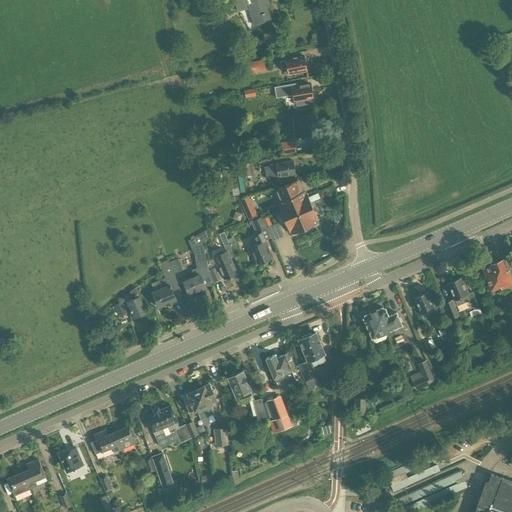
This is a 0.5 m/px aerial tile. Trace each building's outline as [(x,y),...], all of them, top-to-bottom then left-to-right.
[(233,0),(237,12),(248,8),(253,25),(272,20),(265,0),(233,0)] [(280,61),(281,65),(282,70),(287,69),(288,74),(308,70),(304,56),(280,61)] [(263,71),(262,69),(261,60),(246,63),(248,74),(263,71)] [(294,101),(295,101),(297,106),(305,105),(312,104),(312,97),(313,97),(310,83),(291,87),(291,84),(274,87),(276,97),(293,95),(294,101)] [(256,96),(254,89),(241,91),(242,96),(244,95),(245,98),(256,96)] [(282,155),(296,153),(294,140),(280,142),(282,155)] [(270,164),(270,166),(264,167),(266,176),(272,175),(272,178),(295,174),(293,161),(270,164)] [(254,176),(252,164),(242,165),(244,177),(254,176)] [(239,196),(241,195),(246,195),(246,191),(245,191),(241,166),(237,167),(241,192),(239,192),(239,196)] [(280,202),(303,192),(298,180),(275,190),(280,202)] [(305,191),(303,192),(280,202),(278,203),(279,206),(278,206),(289,233),(290,232),(291,235),(318,223),(317,221),(318,221),(306,193),(306,194),(305,191)] [(243,206),(250,203),(248,197),(241,200),(243,206)] [(255,216),(253,210),(247,213),(249,219),(255,216)] [(258,231),(266,228),(261,217),(253,220),(258,231)] [(268,217),(263,220),(266,228),(272,225),(268,217)] [(267,228),(272,241),(283,236),(277,224),(267,228)] [(272,257),(265,240),(264,240),(261,232),(254,235),(257,243),(250,246),(251,248),(250,249),(251,252),(253,252),(255,257),(254,258),(256,261),(257,262),(258,264),(272,257)] [(196,255),(205,254),(203,243),(194,247),(196,255)] [(237,274),(230,259),(235,257),(229,244),(224,246),(226,252),(214,257),(224,279),(237,274)] [(205,254),(196,255),(194,256),(196,268),(191,271),(194,277),(183,282),(188,295),(205,287),(205,286),(210,284),(211,287),(211,284),(209,272),(205,254)] [(158,308),(176,300),(173,291),(180,288),(167,259),(159,263),(165,277),(157,280),(161,288),(151,293),(158,308)] [(501,259),(492,263),(491,261),(490,260),(483,263),(482,265),(484,268),(483,268),(494,293),(504,289),(504,291),(511,288),(511,279),(508,270),(506,271),(501,259)] [(209,272),(211,284),(221,280),(216,269),(209,272)] [(462,277),(460,278),(448,284),(457,306),(463,303),(471,300),(468,294),(469,293),(462,277)] [(130,292),(133,299),(127,301),(131,311),(128,312),(128,313),(125,315),(128,321),(146,313),(139,296),(140,296),(136,287),(130,292)] [(437,314),(428,292),(415,298),(424,319),(430,316),(430,317),(437,314)] [(122,300),(116,302),(113,303),(119,317),(127,313),(122,300)] [(452,300),(445,303),(451,318),(459,315),(452,300)] [(371,313),(365,315),(364,315),(363,318),(363,319),(371,338),(372,338),(373,341),(376,342),(385,338),(386,335),(384,332),(393,328),(395,333),(402,329),(400,326),(402,325),(402,324),(397,313),(396,312),(396,313),(388,316),(385,309),(386,309),(385,308),(385,309),(382,308),(382,307),(382,308),(376,310),(375,310),(375,311),(372,312),(371,312),(370,312),(371,313)] [(316,332),(315,332),(299,339),(298,339),(307,362),(299,365),(306,382),(317,377),(312,367),(313,366),(311,360),(324,354),(325,354),(325,353),(321,345),(322,345),(320,340),(319,341),(316,333),(316,332)] [(276,354),(265,359),(278,388),(286,385),(287,387),(291,385),(290,383),(296,380),(288,361),(291,360),(288,353),(277,358),(276,354)] [(432,381),(429,373),(424,360),(416,363),(422,376),(411,381),(414,388),(432,381)] [(433,369),(439,383),(445,380),(439,366),(433,369)] [(239,401),(249,396),(252,395),(242,371),(228,378),(236,396),(237,396),(239,401)] [(395,387),(398,392),(405,389),(403,383),(395,387)] [(196,390),(207,416),(213,413),(209,404),(218,400),(211,384),(196,390)] [(207,416),(196,390),(181,397),(188,412),(196,409),(200,419),(207,416)] [(282,395),(276,397),(265,401),(272,420),(295,412),(289,396),(283,398),(282,395)] [(267,419),(262,402),(261,398),(253,400),(258,421),(267,419)] [(354,413),(365,413),(365,399),(355,398),(354,413)] [(187,424),(179,428),(176,422),(179,421),(172,405),(160,410),(160,408),(154,411),(155,412),(155,413),(148,416),(156,436),(164,432),(162,427),(169,424),(172,430),(175,429),(181,441),(192,436),(192,437),(187,424)] [(193,421),(187,424),(192,437),(199,434),(193,421)] [(130,425),(113,432),(120,450),(137,442),(130,425)] [(332,426),(321,428),(324,438),(332,433),(332,426)] [(226,427),(225,427),(213,428),(215,446),(228,444),(226,427)] [(106,430),(94,435),(96,440),(91,443),(96,454),(112,447),(114,452),(120,450),(113,432),(108,434),(106,430)] [(59,454),(67,472),(84,465),(76,447),(59,454)] [(174,484),(163,452),(153,456),(164,487),(174,484)] [(149,472),(156,469),(151,456),(145,459),(149,472)] [(425,456),(413,461),(385,474),(393,491),(393,492),(408,485),(433,474),(425,456)] [(24,471),(32,488),(38,486),(36,481),(46,476),(39,459),(27,464),(30,469),(24,471)] [(32,488),(24,471),(7,478),(15,496),(32,488)] [(401,511),(407,511),(427,504),(468,486),(461,471),(396,500),(399,507),(401,511)] [(511,511),(511,480),(490,473),(488,481),(485,480),(473,511),(511,511)] [(106,475),(99,478),(105,491),(111,488),(106,475)] [(206,477),(208,488),(214,487),(213,476),(206,477)] [(65,492),(59,494),(65,508),(71,505),(65,492)] [(118,498),(111,505),(119,511),(125,505),(118,498)]
